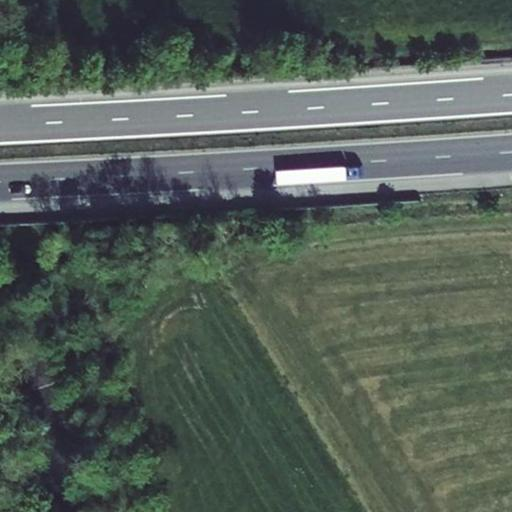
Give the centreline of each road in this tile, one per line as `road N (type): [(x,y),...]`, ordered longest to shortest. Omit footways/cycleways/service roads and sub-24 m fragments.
road 1 (track): [(127,511),(139,488),(90,280),(511,249)]
road 2 (motorway): [(511,95),(0,124)]
road 3 (motorway): [(0,184),(511,155)]
